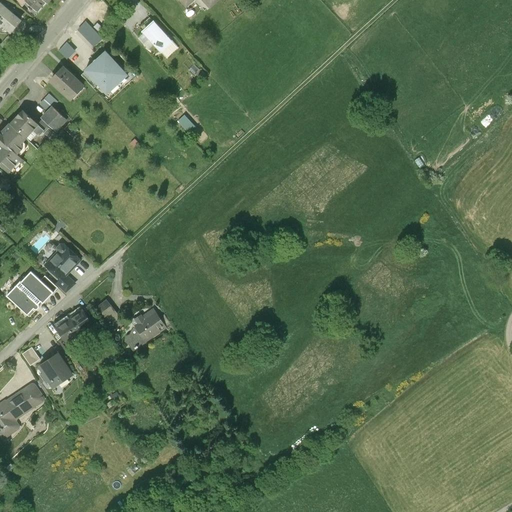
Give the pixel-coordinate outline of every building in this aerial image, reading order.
[(0,0),(0,25),(10,34),(22,18),(0,0)] [(26,0),(38,11),(48,0),(26,0)] [(89,22),(82,28),(96,43),(103,37),(89,22)] [(171,41),(154,22),(144,32),(161,51),(171,41)] [(11,52),(19,42),(14,38),(9,35),(2,44),(11,52)] [(68,44),(62,49),(71,59),(77,53),(68,44)] [(129,76),(107,52),(86,72),(85,73),(107,96),(129,76)] [(86,85),(65,66),(54,78),(51,81),(72,100),(86,85)] [(54,106),(58,102),(49,94),(39,104),(46,110),(52,104),(54,106)] [(54,106),(52,104),(46,110),(41,116),(43,118),(51,126),(56,132),(68,120),(54,106)] [(39,123),(23,108),(10,122),(26,137),(33,130),(39,123)] [(180,111),(175,115),(185,128),(191,124),(180,111)] [(41,121),(39,123),(45,129),(47,131),(51,126),(43,118),(41,121)] [(26,137),(10,122),(0,132),(0,162),(9,172),(19,162),(19,158),(17,155),(22,150),(22,146),(20,144),(26,137)] [(39,123),(33,130),(39,136),(45,129),(39,123)] [(80,131),(70,123),(64,129),(74,137),(80,131)] [(53,140),(59,134),(56,132),(53,129),(51,126),(47,131),(45,132),(53,140)] [(59,252),(46,266),(60,279),(62,281),(68,275),(82,260),(65,245),(61,245),(58,248),(58,252),(59,252)] [(41,280),(31,271),(7,296),(30,317),(35,311),(33,310),(34,309),(35,310),(37,310),(38,309),(39,308),(40,307),(39,305),(39,304),(41,301),(43,303),(58,288),(45,276),(41,280)] [(76,283),(68,275),(62,281),(60,279),(56,283),(67,293),(76,283)] [(120,317),(106,300),(97,307),(111,324),(120,317)] [(135,319),(135,318),(133,320),(133,323),(134,325),(135,326),(135,327),(130,335),(128,336),(126,338),(126,341),(129,344),(133,351),(146,342),(166,328),(154,309),(143,317),(141,315),(135,319)] [(83,312),(70,320),(79,334),(83,340),(96,332),(83,312)] [(79,334),(70,320),(58,328),(63,336),(67,342),(79,334)] [(67,342),(63,336),(58,340),(64,349),(69,345),(67,342)] [(40,359),(32,347),(23,353),(31,365),(40,359)] [(72,373),(59,354),(41,365),(46,373),(44,374),(48,380),(50,379),(54,385),(72,373)] [(31,384),(0,404),(0,434),(1,437),(3,438),(5,438),(18,430),(19,428),(19,427),(16,423),(15,421),(17,419),(43,402),(44,400),(44,398),(35,385),(33,384),(31,384)]
